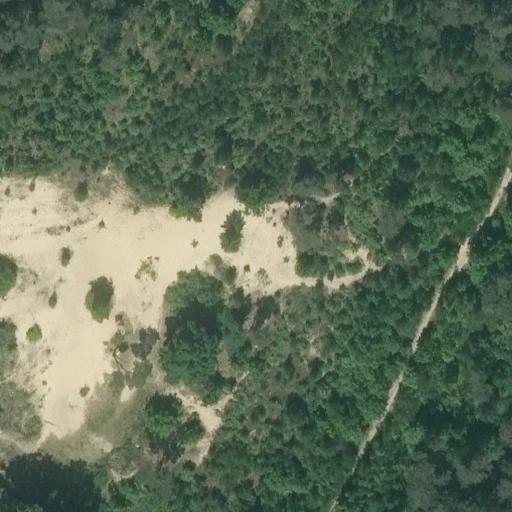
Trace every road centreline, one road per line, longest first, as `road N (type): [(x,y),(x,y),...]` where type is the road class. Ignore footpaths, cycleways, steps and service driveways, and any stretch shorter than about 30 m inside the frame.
road 1 (track): [(511,146),(361,488),(306,511)]
road 2 (track): [(361,488),(511,462)]
